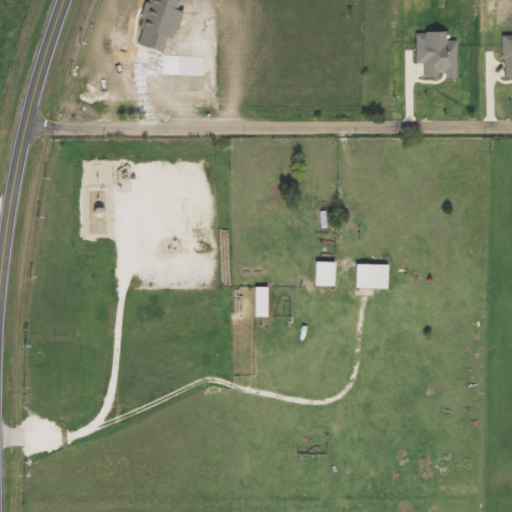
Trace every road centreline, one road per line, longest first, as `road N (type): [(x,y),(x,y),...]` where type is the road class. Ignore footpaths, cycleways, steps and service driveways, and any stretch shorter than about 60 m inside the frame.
road 1 (residential): [(511,127),(24,126)]
road 2 (secondary): [(0,258),(24,126),(62,0)]
